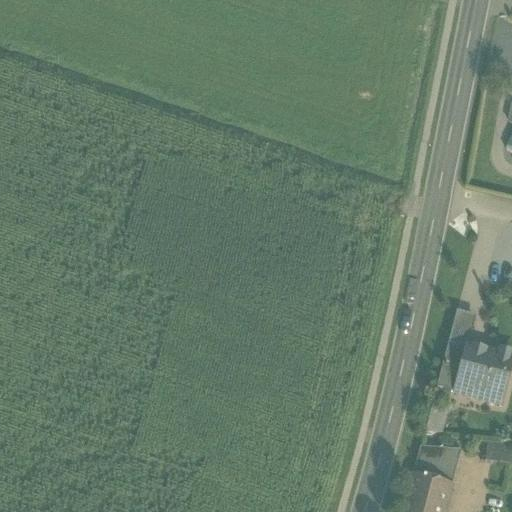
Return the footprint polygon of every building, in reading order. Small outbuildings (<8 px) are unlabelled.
[(474,323),(455,318),(447,347),(466,352),(474,323)] [(494,360),(466,353),(466,352),(447,347),(436,392),(500,409),(511,362),(511,358),(495,354),(494,360)] [(424,409),(420,433),(438,436),(442,412),(424,409)] [(508,451),(484,448),(483,463),(507,465),(508,451)] [(458,452),(418,450),(410,478),(449,488),(458,452)] [(410,478),(401,511),(442,511),(449,488),(410,478)]
